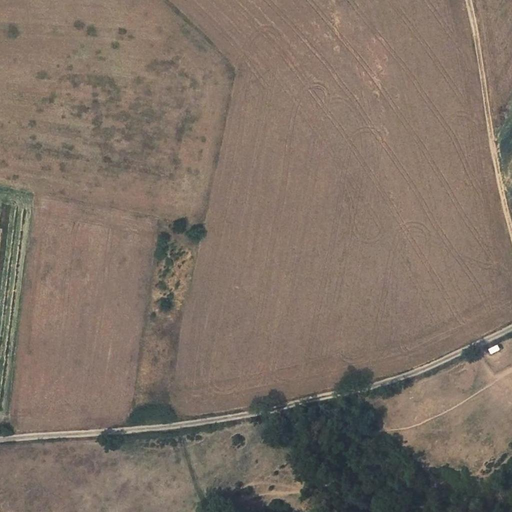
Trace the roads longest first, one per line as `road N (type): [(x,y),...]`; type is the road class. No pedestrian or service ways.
road 1 (track): [(0,440),(303,405),(408,376),(511,332)]
road 2 (track): [(511,226),(497,178),(472,0)]
